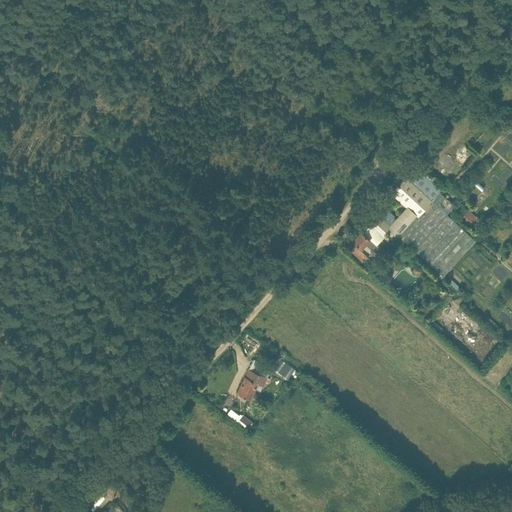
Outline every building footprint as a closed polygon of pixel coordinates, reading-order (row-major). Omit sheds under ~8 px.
[(361,230),(346,247),(359,259),(358,260),(362,263),(368,256),(368,255),(384,236),(392,242),(399,235),(444,275),(476,240),(446,214),(455,204),(417,169),(394,194),(407,206),(396,218),(383,206),(369,222),(371,223),(363,233),(361,230)] [(472,212),(467,207),(460,215),(466,220),(472,212)] [(284,376),(292,366),(280,358),(273,368),(284,376)] [(250,399),(258,383),(263,386),(265,382),(267,377),(249,368),(237,392),(250,399)] [(252,422),(243,414),(237,421),(247,428),(252,422)]
